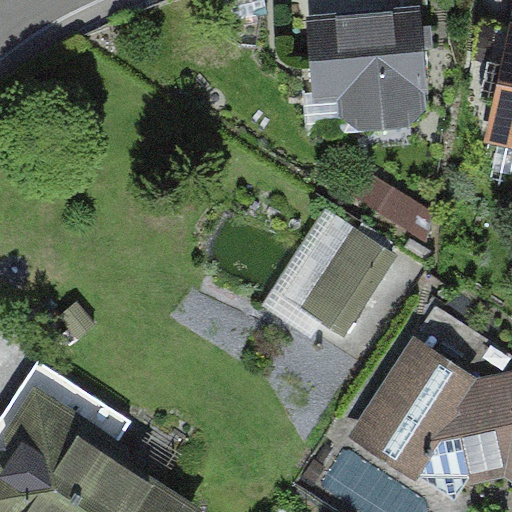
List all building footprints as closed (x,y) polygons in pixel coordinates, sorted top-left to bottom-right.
[(423,0),(299,10),(309,140),(433,130),(423,0)] [(511,38),(502,36),(476,147),(511,154),(511,38)] [(397,250),(356,224),(305,307),(346,332),(397,250)] [(504,511),(511,511),(511,360),(426,306),(355,416),(504,511)] [(0,435),(0,511),(204,511),(224,479),(41,368),(0,435)]
